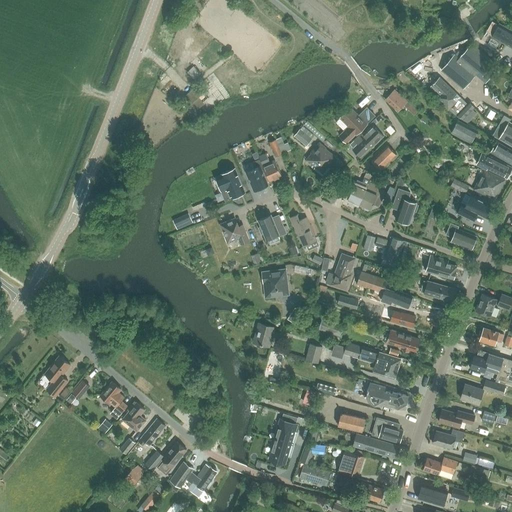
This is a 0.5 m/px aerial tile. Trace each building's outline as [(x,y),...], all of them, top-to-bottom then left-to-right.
[(511,31),(499,24),(492,36),(511,47),(511,31)] [(480,77),(487,70),(493,62),(472,44),(460,58),(455,54),(441,70),(463,88),(476,73),(480,77)] [(193,67),(187,72),(194,79),(199,74),(193,67)] [(487,70),(480,77),(486,82),(492,75),(487,70)] [(431,86),(438,93),(434,97),(448,111),(449,109),(456,116),(460,112),(462,114),(459,116),(462,119),(472,109),(460,97),(439,77),(431,86)] [(191,90),(183,96),(196,110),(203,103),(191,90)] [(403,106),(407,101),(394,90),(384,100),(398,112),(403,106)] [(407,101),(403,106),(408,111),(412,106),(407,101)] [(375,116),(367,107),(358,115),(351,107),(336,122),(344,131),(340,135),(347,143),(358,132),(361,129),(362,129),(368,124),(367,123),(375,116)] [(504,116),(498,126),(511,134),(511,123),(510,122),(511,120),(504,116)] [(471,143),(478,131),(458,120),(451,133),(470,143),(471,143)] [(511,134),(498,126),(493,135),(500,139),(511,146),(511,134)] [(373,147),(383,136),(374,127),(365,135),(362,138),(359,136),(350,145),(354,148),(353,149),(360,157),(370,147),(373,147)] [(306,146),(311,140),(299,130),(294,137),(306,146)] [(281,137),(276,139),(281,154),(287,151),(281,137)] [(275,156),(281,154),(276,139),(269,142),(275,156)] [(511,150),(498,142),(497,144),(494,142),(492,146),(493,147),(490,151),(511,164),(511,150)] [(322,177),(329,169),(326,166),(333,158),(324,150),(325,149),(319,144),(310,154),(312,155),(308,160),(316,167),(313,170),(322,177)] [(380,170),(396,155),(387,145),(371,161),(380,170)] [(252,162),(243,166),(245,172),(253,191),(268,185),(263,173),(265,172),(260,159),(257,152),(252,154),(255,161),(252,162)] [(507,178),(511,167),(482,153),(477,164),(486,169),(487,168),(507,178)] [(266,154),(259,157),(260,159),(265,172),(269,181),(270,181),(281,176),(275,161),(270,163),(266,154)] [(235,169),(216,177),(222,191),(226,200),(245,192),(235,169)] [(495,200),(505,180),(483,170),(473,190),(495,200)] [(360,204),(369,183),(370,181),(371,181),(373,176),(366,173),(362,183),(357,180),(349,199),(360,204)] [(465,192),(468,187),(454,179),(451,185),(465,192)] [(414,182),(411,186),(416,191),(419,187),(414,182)] [(369,183),(360,204),(365,206),(364,208),(365,209),(368,210),(369,210),(370,208),(371,209),(373,204),(374,205),(374,204),(378,205),(379,205),(384,192),(375,188),(376,186),(369,183)] [(395,219),(409,224),(414,210),(416,211),(418,205),(416,204),(416,203),(407,200),(410,192),(399,189),(392,207),(398,210),(395,219)] [(492,206),(471,195),(466,206),(462,204),(457,214),(471,221),(473,222),(476,214),(486,218),(492,206)] [(186,214),(173,220),(176,228),(190,222),(186,214)] [(270,215),(259,220),(262,227),(260,227),(262,233),(264,232),(266,240),(278,236),(279,237),(287,235),(279,216),(275,217),(276,219),(272,220),(270,215)] [(298,221),(296,215),(290,218),(303,247),(316,241),(306,218),(298,221)] [(238,230),(234,219),(220,225),(228,244),(239,239),(241,245),(249,242),(244,228),(238,230)] [(451,241),(458,244),(457,246),(463,248),(464,246),(471,249),(476,237),(457,229),(458,226),(451,223),(446,234),(452,237),(451,241)] [(376,237),(368,234),(364,249),(372,251),(376,237)] [(397,262),(404,241),(391,236),(384,257),(397,262)] [(377,237),(375,245),(385,248),(387,240),(377,237)] [(213,253),(211,247),(205,250),(208,255),(213,253)] [(329,273),(326,282),(331,284),(346,289),(351,275),(350,274),(356,258),(351,257),(342,253),(339,260),(334,275),(329,273)] [(258,254),(251,256),(254,264),(261,262),(258,254)] [(314,255),(312,261),(320,265),(323,259),(314,255)] [(454,279),(454,277),(456,277),(457,274),(455,272),(457,266),(447,263),(448,262),(447,262),(448,260),(431,256),(429,263),(432,264),(429,272),(437,274),(437,275),(454,279)] [(264,299),(289,295),(286,268),(261,271),(264,299)] [(370,288),(374,275),(361,271),(357,284),(370,288)] [(374,275),(370,288),(384,293),(385,288),(388,280),(374,275)] [(452,301),(456,289),(424,280),(422,287),(426,288),(425,293),(452,301)] [(395,291),(389,289),(385,288),(384,293),(385,295),(387,296),(393,298),(391,302),(407,308),(408,306),(410,307),(413,305),(414,301),(413,298),(411,297),(412,296),(396,290),(395,291)] [(499,300),(497,300),(483,294),(476,311),(491,316),(496,304),(498,305),(497,305),(510,310),(511,304),(511,297),(502,294),(499,300)] [(356,308),(359,301),(340,295),(338,302),(356,308)] [(373,306),(371,314),(377,316),(380,308),(373,306)] [(401,313),(393,311),(382,307),(381,311),(387,313),(387,311),(393,313),(390,320),(413,327),(415,316),(401,312),(401,313)] [(339,336),(344,323),(323,315),(318,328),(339,336)] [(274,326),(259,322),(258,325),(255,324),(254,328),(257,329),(254,342),(269,346),(274,326)] [(386,328),(385,333),(389,334),(387,342),(400,346),(404,348),(403,350),(408,351),(409,348),(416,350),(419,340),(411,338),(412,336),(386,328)] [(501,342),(504,334),(483,328),(480,339),(495,344),(496,341),(501,342)] [(277,342),(275,352),(280,354),(283,344),(277,342)] [(347,342),(343,353),(375,364),(381,366),(379,373),(395,378),(401,359),(363,346),(363,347),(347,342)] [(318,362),(322,347),(309,343),(306,359),(318,362)] [(278,380),(285,355),(280,354),(275,352),(271,351),(264,376),(278,380)] [(494,383),(505,385),(511,386),(511,360),(489,354),(487,358),(475,354),(470,368),(483,372),(484,368),(498,372),(494,383)] [(60,357),(59,356),(45,374),(52,379),(51,380),(51,383),(46,389),(56,396),(68,381),(62,376),(70,365),(65,361),(65,359),(63,357),(60,357)] [(79,399),(90,387),(82,380),(72,392),(79,399)] [(505,385),(494,383),(486,380),(483,388),(502,394),(505,385)] [(316,389),(335,395),(337,388),(318,382),(316,389)] [(389,405),(392,393),(384,391),(385,386),(370,382),(366,397),(369,402),(381,405),(384,404),(389,405)] [(103,393),(100,396),(110,404),(111,404),(115,408),(114,409),(111,413),(117,418),(120,414),(126,407),(121,402),(124,399),(119,394),(122,391),(112,383),(103,393)] [(478,404),(483,390),(465,384),(460,398),(478,404)] [(66,388),(61,395),(64,398),(70,391),(66,388)] [(306,389),(301,401),(312,405),(316,393),(306,389)] [(392,393),(389,405),(405,410),(409,396),(393,391),(392,393)] [(136,432),(146,420),(140,416),(145,409),(135,401),(128,410),(129,411),(122,420),(136,432)] [(212,409),(208,406),(203,411),(207,414),(212,409)] [(457,413),(442,409),(439,422),(459,428),(461,421),(472,424),(475,415),(458,411),(457,413)] [(184,410),(178,417),(187,424),(192,417),(184,410)] [(496,414),(484,410),(481,420),(493,424),(496,414)] [(293,444),(299,418),(281,413),(279,420),(277,419),(272,438),(275,439),(293,444)] [(365,419),(341,413),(338,425),(362,431),(365,419)] [(379,437),(400,442),(403,430),(398,429),(399,424),(377,418),(373,435),(379,437)] [(149,445),(160,433),(165,426),(157,419),(140,438),(138,441),(143,446),(146,443),(149,445)] [(107,421),(100,429),(104,433),(112,425),(107,421)] [(312,424),(308,438),(315,440),(320,426),(312,424)] [(461,442),(464,432),(453,429),(451,435),(436,431),(433,443),(452,449),(455,440),(461,442)] [(395,458),(399,446),(356,433),(353,446),(395,458)] [(126,454),(135,443),(129,438),(119,449),(126,454)] [(275,439),(270,458),(284,463),(287,455),(289,456),(293,444),(275,439)] [(166,475),(172,467),(175,464),(186,449),(177,442),(165,456),(164,458),(157,467),(166,475)] [(309,465),(315,450),(306,447),(301,461),(309,465)] [(358,477),(365,456),(345,450),(339,470),(358,477)] [(164,458),(157,452),(145,466),(153,471),(157,467),(164,458)] [(475,464),(477,456),(465,452),(463,460),(475,464)] [(453,474),(457,462),(444,457),(442,463),(427,458),(423,469),(439,475),(451,479),(453,474)] [(198,476),(193,472),(195,470),(184,462),(171,481),(167,486),(176,492),(180,487),(181,488),(187,480),(191,484),(189,487),(200,495),(203,491),(217,472),(210,466),(209,466),(206,464),(198,476)] [(327,486),(329,479),(331,472),(304,464),(300,477),(327,486)] [(484,469),(472,465),(469,474),(482,477),(484,469)] [(130,490),(141,477),(132,469),(121,483),(130,490)] [(259,491),(261,484),(252,481),(249,487),(259,491)] [(380,502),(384,489),(360,481),(358,489),(367,492),(365,497),(380,502)] [(422,483),(418,498),(443,506),(447,490),(422,483)] [(463,499),(464,495),(466,490),(451,485),(447,493),(463,499)] [(147,511),(160,496),(161,495),(154,489),(140,505),(147,511)] [(336,503),(332,511),(334,511),(357,511),(353,510),(353,509),(336,503)]
